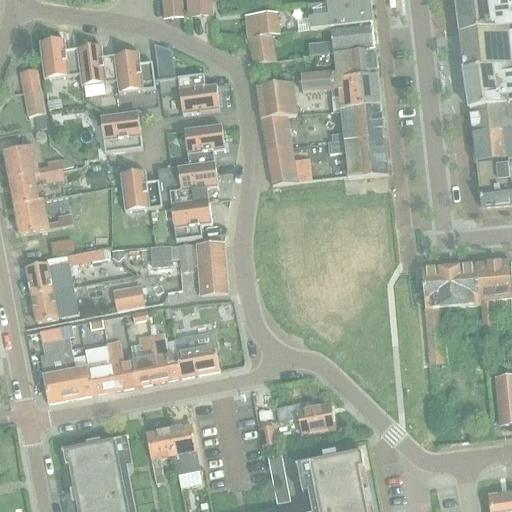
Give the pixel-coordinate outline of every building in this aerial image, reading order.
[(183,18),(180,0),(162,0),(164,19),(183,18)] [(212,17),(211,4),(221,3),(221,0),(185,0),(187,19),(212,17)] [(511,0),(454,0),(460,35),(464,73),(470,112),(511,107),(511,0)] [(297,35),(330,31),(372,27),(369,1),(324,5),(306,7),(308,22),(296,23),(297,35)] [(248,41),(249,41),(271,38),(278,38),(275,16),(245,19),(248,41)] [(309,59),(315,59),(375,52),(372,27),(330,31),(331,45),(308,47),(309,59)] [(253,65),(275,63),(271,38),(249,41),(253,65)] [(80,78),(77,52),(66,53),(65,42),(40,45),(45,83),(80,78)] [(171,54),(154,48),(159,82),(175,80),(171,54)] [(117,85),(114,59),(103,60),(102,49),(77,52),(80,78),(82,89),(117,85)] [(375,52),(315,59),(316,69),(329,67),(329,63),(335,62),(336,76),(337,82),(377,79),(375,52)] [(119,96),(120,96),(156,91),(152,65),(140,67),(139,56),(114,59),(117,85),(119,96)] [(45,116),(40,93),(37,73),(21,76),(29,119),(45,116)] [(337,82),(336,76),(332,77),(332,75),(301,79),(302,96),(331,93),(332,100),(339,99),(341,113),(344,113),(380,109),(377,79),(337,82)] [(205,89),(204,77),(178,81),(183,118),(220,113),(217,88),(205,89)] [(168,82),(159,83),(161,95),(170,94),(168,82)] [(286,119),(296,118),(292,86),(257,90),(260,122),(286,119)] [(62,110),(61,101),(48,104),(49,112),(62,110)] [(511,107),(470,112),(473,136),(511,132),(511,107)] [(332,145),(384,140),(380,109),(344,113),(346,138),(331,139),(332,145)] [(101,120),(106,157),(143,152),(138,115),(101,120)] [(265,153),(291,150),(286,119),(260,122),(265,153)] [(189,168),(215,165),(214,154),(225,153),(222,128),(185,133),(189,168)] [(511,132),(473,136),(476,166),(511,161),(511,132)] [(348,179),(387,175),(384,140),(332,145),(327,146),(327,151),(332,151),(333,153),(345,152),(348,179)] [(10,182),(62,172),(61,163),(48,165),(49,170),(38,172),(34,149),(4,155),(10,182)] [(271,187),(297,184),(291,150),(265,153),(271,187)] [(478,189),(481,210),(511,206),(511,161),(476,166),(478,189)] [(218,190),(215,166),(215,165),(189,168),(178,170),(181,193),(161,196),(162,209),(171,207),(208,202),(207,192),(218,190)] [(39,204),(39,203),(35,182),(46,181),(46,185),(64,182),(62,172),(10,182),(14,208),(39,204)] [(107,188),(105,173),(88,175),(90,190),(107,188)] [(162,209),(161,196),(159,184),(147,186),(146,174),(121,177),(126,214),(162,210),(162,209)] [(48,226),(44,203),(44,202),(39,203),(39,204),(14,208),(20,238),(73,228),(71,217),(58,219),(59,224),(48,226)] [(212,227),(208,203),(208,202),(171,207),(177,244),(202,241),(201,229),(212,227)] [(72,241),(50,245),(52,256),(74,252),(72,241)] [(179,262),(225,259),(224,245),(178,248),(179,262)] [(179,262),(178,248),(151,251),(152,271),(172,269),(172,262),(179,262)] [(110,250),(89,254),(91,265),(110,261),(110,250)] [(119,265),(124,259),(123,253),(112,254),(112,259),(119,265)] [(79,256),(68,258),(70,269),(81,267),(79,256)] [(180,274),(199,273),(226,271),(225,259),(179,262),(180,274)] [(492,303),(511,300),(511,289),(511,264),(477,267),(480,308),(483,333),(494,332),(492,303)] [(70,270),(49,274),(47,266),(26,270),(31,298),(74,290),(70,270)] [(439,311),(480,308),(477,267),(421,272),(430,367),(444,366),(439,311)] [(111,281),(128,278),(127,273),(123,269),(109,272),(111,281)] [(199,286),(226,284),(226,271),(199,273),(199,286)] [(226,284),(199,286),(200,297),(227,295),(226,284)] [(117,314),(145,309),(141,288),(113,293),(117,314)] [(79,318),(74,294),(74,290),(31,298),(37,326),(79,318)] [(148,323),(147,314),(146,315),(146,314),(133,316),(135,325),(148,323)] [(223,322),(226,335),(239,332),(236,319),(223,322)] [(120,344),(115,345),(113,336),(118,335),(116,320),(102,322),(104,331),(107,347),(116,393),(138,389),(132,359),(128,360),(129,364),(124,365),(120,344)] [(91,333),(104,331),(102,322),(102,323),(90,325),(91,333)] [(71,328),(58,331),(60,342),(69,340),(70,341),(73,340),(71,328)] [(58,331),(40,334),(42,347),(60,343),(60,342),(58,331)] [(176,343),(166,345),(164,336),(151,338),(160,384),(183,380),(176,343)] [(176,343),(183,380),(220,373),(215,346),(214,346),(212,336),(176,343)] [(138,389),(160,384),(151,338),(138,341),(140,348),(130,349),(132,359),(138,389)] [(69,340),(60,342),(60,343),(71,401),(93,397),(88,369),(76,372),(69,340)] [(44,358),(40,358),(44,378),(43,378),(48,406),(71,401),(60,343),(42,347),(44,358)] [(94,397),(116,393),(107,347),(94,349),(95,355),(86,357),(88,369),(94,397)] [(511,378),(496,380),(500,428),(511,427),(511,378)] [(278,424),(291,422),(298,420),(302,438),(335,432),(330,407),(302,412),(301,407),(276,412),(278,424)] [(169,432),(174,458),(188,456),(192,480),(201,479),(196,454),(197,454),(192,427),(169,432)] [(279,447),(276,429),(259,432),(262,450),(279,447)] [(160,461),(174,458),(169,432),(146,436),(151,463),(155,486),(165,485),(160,461)] [(491,432),(470,435),(471,444),(492,442),(491,432)] [(361,453),(349,455),(336,457),(335,455),(334,455),(335,458),(324,460),(323,457),(322,457),(323,460),(296,465),(302,497),(303,497),(303,496),(307,495),(310,511),(135,511),(125,458),(130,457),(130,458),(131,458),(127,439),(101,444),(100,442),(99,442),(100,445),(89,447),(88,444),(87,444),(88,447),(63,452),(67,468),(68,468),(73,492),(70,492),(71,493),(74,492),(76,504),(73,504),(73,505),(75,505),(76,511),(370,511),(370,508),(373,508),(373,507),(369,507),(367,496),(370,496),(370,495),(368,495),(363,472),(365,472),(361,453)] [(281,458),(267,461),(276,508),(290,505),(281,458)] [(511,511),(511,506),(511,495),(487,498),(489,511),(511,511)]
